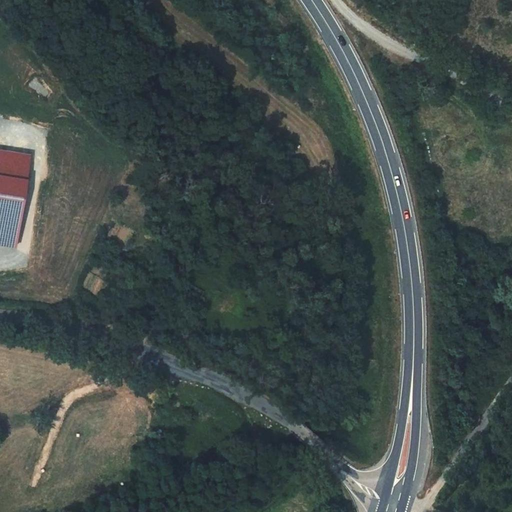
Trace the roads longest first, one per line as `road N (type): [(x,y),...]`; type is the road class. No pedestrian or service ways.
road 1 (primary): [(312,0),(387,151),(413,316),(405,433)]
road 2 (unclassified): [(362,481),(274,411),(85,329),(0,317)]
